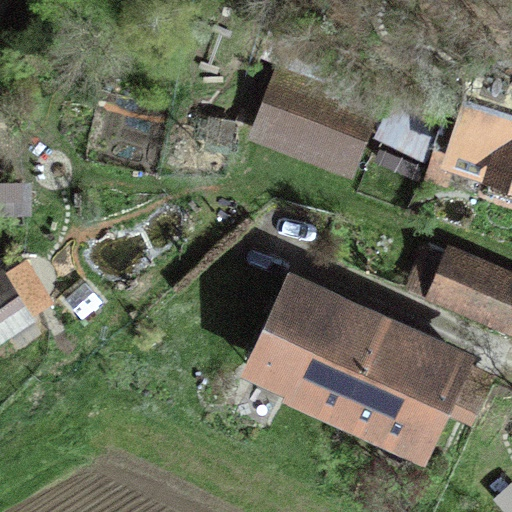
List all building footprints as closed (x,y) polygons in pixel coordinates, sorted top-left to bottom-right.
[(265,124),(346,155),(363,112),(281,81),(265,124)] [(511,111),(470,97),(451,153),(511,173),(511,111)] [(437,289),(511,321),(511,318),(511,282),(451,255),(426,247),(410,285),(434,295),(437,289)] [(0,335),(30,315),(3,273),(0,275),(0,335)] [(417,449),(459,357),(294,282),(261,354),(316,379),(310,392),(373,422),(371,427),(417,449)]
